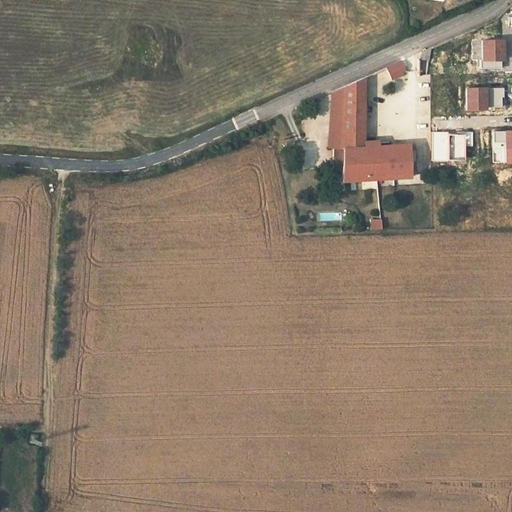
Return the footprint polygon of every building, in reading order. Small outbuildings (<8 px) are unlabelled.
[(503,41),(482,41),(482,60),(480,60),(480,68),(500,68),(500,61),(503,61),(503,41)] [(429,59),(430,54),(429,48),(420,52),(417,59),(429,59)] [(389,78),(390,80),(401,75),(403,67),(400,61),(385,68),(389,78)] [(363,147),(363,83),(364,78),(345,86),(341,148),(342,148),(363,147)] [(326,149),(342,150),(342,148),(341,148),(345,86),(331,92),(326,149)] [(502,89),(465,89),(466,111),(486,111),(486,107),(501,107),(500,97),(502,97),(502,89)] [(511,130),(493,131),(493,142),(505,142),(505,162),(511,161),(511,130)] [(447,132),(431,132),(431,160),(447,160),(447,159),(463,159),(463,146),(471,146),(471,131),(460,131),(460,134),(447,134),(447,132)] [(363,147),(342,148),(342,150),(342,151),(341,168),(340,181),(410,178),(408,144),(363,147)] [(341,168),(342,151),(333,150),(332,167),(341,168)] [(368,219),(368,229),(380,230),(380,219),(368,219)]
